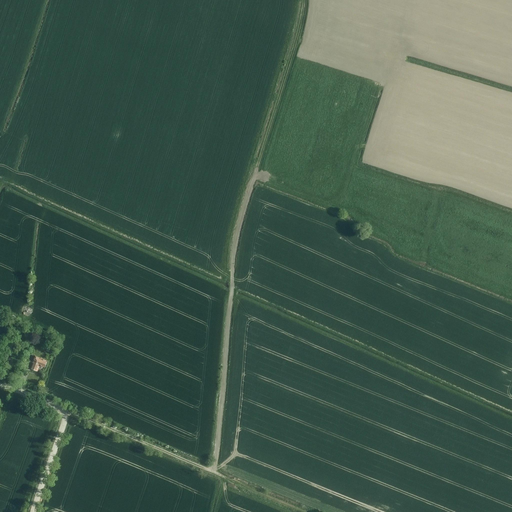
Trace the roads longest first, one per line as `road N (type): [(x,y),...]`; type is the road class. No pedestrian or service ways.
road 1 (track): [(253,179),(233,255),(212,467),(68,413)]
road 2 (tertiary): [(0,383),(68,413),(32,511)]
